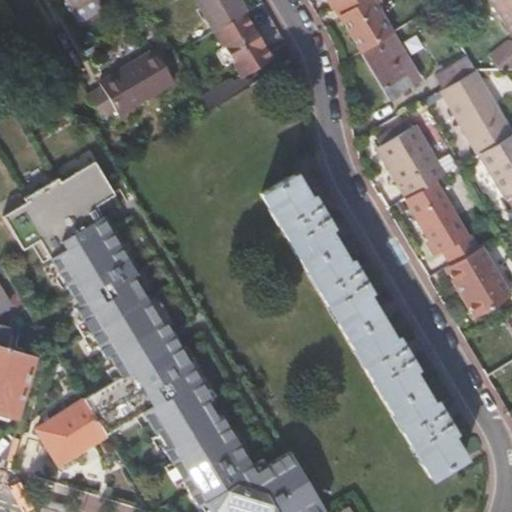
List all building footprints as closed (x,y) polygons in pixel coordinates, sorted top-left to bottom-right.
[(63,0),(71,13),(92,0),(63,0)] [(194,0),(212,29),(226,21),(219,10),(235,0),(194,0)] [(226,21),(242,11),(235,0),(219,10),(226,21)] [(337,0),(332,4),(360,51),(391,32),(371,0),(337,0)] [(511,0),(491,0),(511,29),(511,0)] [(199,94),(209,110),(248,86),(241,76),(270,58),(242,11),(226,21),(212,29),(237,71),(199,94)] [(391,32),(360,51),(382,86),(401,75),(407,86),(419,79),(391,32)] [(498,70),(511,69),(511,41),(508,41),(488,58),(498,70)] [(162,52),(157,55),(169,75),(174,72),(170,66),(162,52)] [(103,90),(89,98),(101,119),(102,121),(116,113),(119,118),(175,86),(169,75),(157,55),(156,53),(101,86),(103,90)] [(472,71),(473,70),(465,56),(434,74),(442,88),(472,71)] [(478,152),(509,134),(472,71),(442,88),(438,91),(476,154),(478,152)] [(401,75),(382,86),(388,97),(407,86),(401,75)] [(374,146),(404,197),(418,188),(431,181),(431,180),(441,174),(411,124),(374,146)] [(511,131),(509,134),(478,152),(510,205),(511,203),(511,131)] [(92,152),(0,207),(0,215),(21,250),(42,237),(128,379),(92,401),(106,424),(139,405),(204,511),(313,511),(319,508),(287,455),(254,474),(94,210),(118,195),(92,152)] [(291,173),(258,193),(428,477),(461,458),(447,433),(449,432),(432,402),(429,404),(409,370),(411,368),(392,336),(389,338),(364,294),(366,293),(348,261),(345,263),(324,228),(327,227),(309,196),(306,198),(291,173)] [(404,197),(402,198),(435,252),(440,250),(449,264),(475,249),(466,234),(464,236),(431,180),(431,181),(418,188),(404,197)] [(508,296),(479,247),(476,248),(475,249),(449,264),(444,268),(461,295),(464,300),(474,317),(508,296)] [(0,285),(0,318),(15,309),(0,285)] [(0,347),(0,413),(13,417),(31,357),(0,347)] [(106,424),(92,401),(33,427),(55,463),(106,424)]
